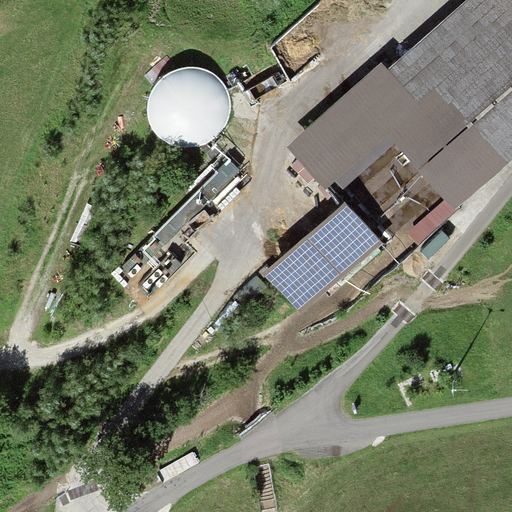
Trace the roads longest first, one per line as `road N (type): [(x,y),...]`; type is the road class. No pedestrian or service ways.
road 1 (track): [(0,358),(59,349),(147,312),(239,227),(291,98),(412,0)]
road 2 (unclassified): [(140,511),(195,476),(280,438),(511,405)]
road 3 (track): [(79,511),(77,493),(104,441),(245,252),(239,227)]
road 4 (track): [(511,183),(333,392),(315,430)]
road 5 (unknown): [(195,320),(332,291),(414,220),(461,241)]
